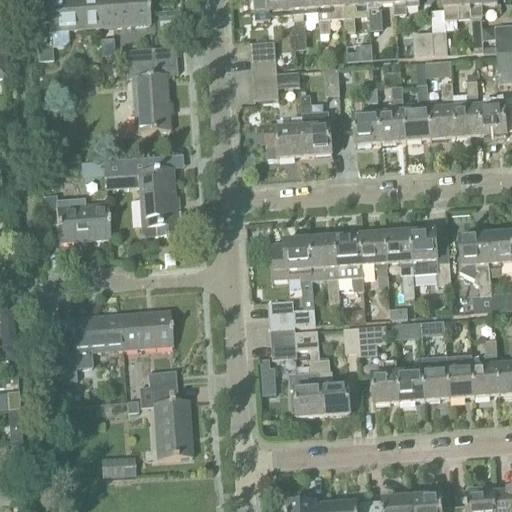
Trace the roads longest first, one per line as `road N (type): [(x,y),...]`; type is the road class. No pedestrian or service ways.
road 1 (residential): [(230,205),(511,182)]
road 2 (residential): [(246,469),(511,452)]
road 3 (residential): [(0,292),(234,276)]
road 4 (residential): [(230,205),(213,0)]
road 5 (residential): [(246,469),(234,276)]
